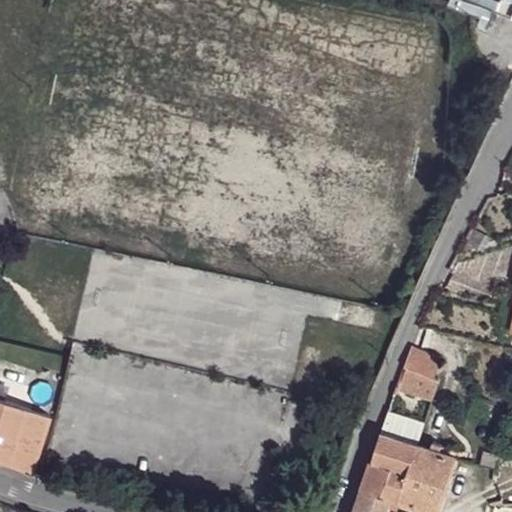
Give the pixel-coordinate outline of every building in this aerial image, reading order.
[(465,238),(453,260),(470,269),(482,247),(465,238)] [(439,358),(412,346),(398,388),(430,400),(438,380),(432,378),(439,358)] [(0,457),(31,469),(48,412),(0,395),(0,457)] [(356,511),(387,511),(394,495),(442,511),(460,455),(420,442),(426,421),(391,410),(384,431),(356,511)] [(493,470),(484,467),(480,486),(489,488),(493,470)]
